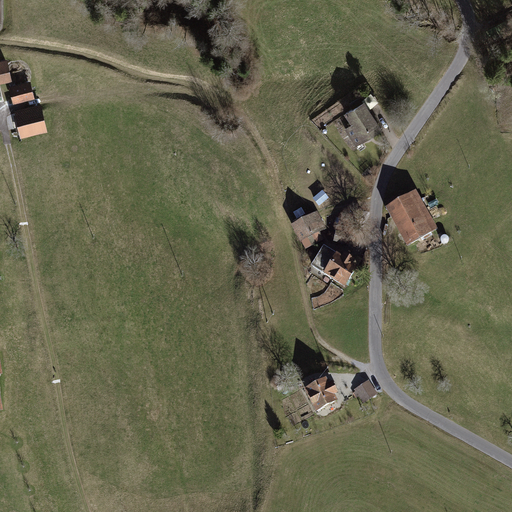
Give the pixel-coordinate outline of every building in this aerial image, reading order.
[(7,59),(0,60),(0,83),(12,81),(7,59)] [(30,82),(9,87),(13,103),(34,99),(30,82)] [(363,99),(344,111),(351,124),(345,128),(355,146),(382,129),(363,99)] [(41,104),(14,110),(20,138),(47,132),(41,104)] [(437,228),(415,191),(385,207),(408,245),(437,228)] [(361,210),(353,212),(355,221),(364,219),(361,210)] [(316,211),(291,225),(300,242),(319,232),(326,228),(316,211)] [(342,216),(336,230),(352,234),(355,221),(353,212),(342,216)] [(336,230),(333,243),(349,247),(352,234),(336,230)] [(319,232),(300,242),(304,250),(323,240),(319,232)] [(440,240),(441,241),(441,242),(442,243),(444,244),(445,244),(446,243),(448,243),(448,241),(449,240),(449,239),(448,237),(447,236),(446,236),(444,235),(443,236),(442,236),(441,237),(440,239),(440,240)] [(340,257),(323,246),(310,265),(345,287),(357,267),(352,264),(354,260),(343,252),(340,257)] [(357,256),(354,260),(352,264),(357,267),(362,259),(357,256)] [(327,378),(305,389),(317,412),(339,401),(336,395),(339,393),(334,381),(330,383),(327,378)] [(369,381),(355,390),(356,392),(353,393),(357,399),(360,397),(363,403),(378,394),(369,381)]
